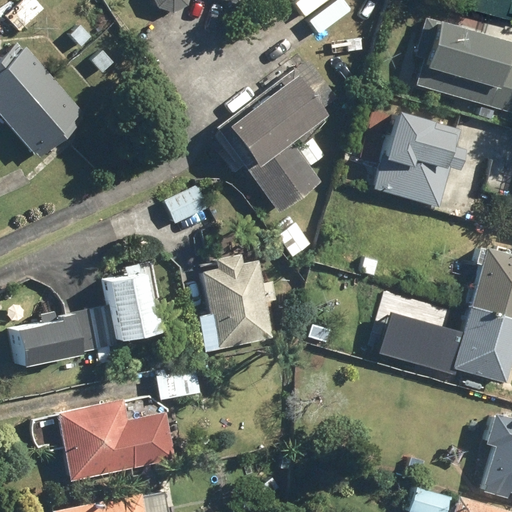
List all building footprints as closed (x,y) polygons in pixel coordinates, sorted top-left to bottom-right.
[(155,0),(159,5),(172,10),(187,1),(187,0),(230,0),(239,3),(239,0),(155,0)] [(511,0),(481,0),(480,7),(511,16),(511,0)] [(511,65),(503,63),(511,39),(439,16),(438,20),(423,16),(413,52),(424,55),(416,82),(511,111),(511,65)] [(0,113),(37,156),(86,115),(25,44),(22,47),(16,41),(0,54),(0,113)] [(321,179),(290,137),(327,110),(323,104),(335,95),(306,57),(215,125),(279,210),(321,179)] [(397,107),(373,185),(436,204),(460,127),(397,107)] [(197,179),(163,196),(175,219),(209,202),(197,179)] [(308,240),(292,216),(273,228),(290,253),(308,240)] [(511,252),(487,246),(452,366),(506,381),(511,359),(511,252)] [(260,280),(255,256),(240,259),(239,251),(215,255),(217,264),(197,268),(206,311),(197,313),(204,348),(271,335),(264,299),(276,297),(272,277),(260,280)] [(15,323),(22,360),(115,343),(114,336),(160,328),(157,311),(152,312),(144,269),(110,275),(114,300),(60,310),(60,315),(15,323)] [(386,278),(357,272),(353,291),(382,297),(386,278)] [(199,362),(157,366),(159,395),(201,391),(199,362)] [(122,396),(57,407),(69,476),(174,459),(166,409),(125,415),(122,396)] [(511,414),(493,409),(484,440),(492,442),(478,488),(507,496),(509,490),(511,491),(511,414)] [(444,511),(449,492),(413,484),(407,511),(410,511),(444,511)] [(166,511),(162,486),(52,506),(53,511),(166,511)] [(511,511),(511,507),(458,492),(451,511),(511,511)]
